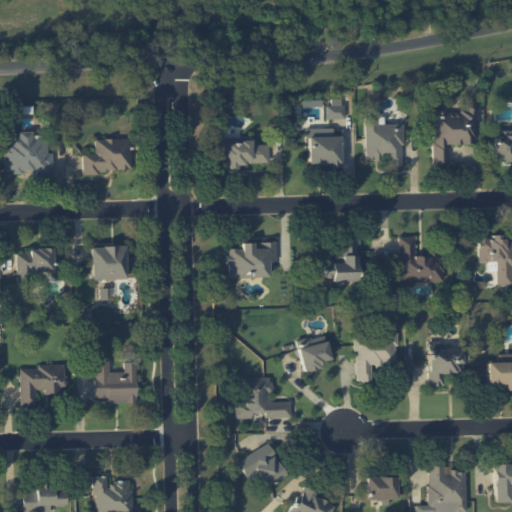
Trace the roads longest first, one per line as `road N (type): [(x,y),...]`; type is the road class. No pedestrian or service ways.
road 1 (residential): [(0,68),(353,55),(511,24)]
road 2 (residential): [(174,209),(0,214),(159,438),(182,438)]
road 3 (tertiary): [(172,60),(184,511)]
road 4 (residential): [(511,192),(174,209)]
road 5 (residential): [(511,425),(344,429)]
